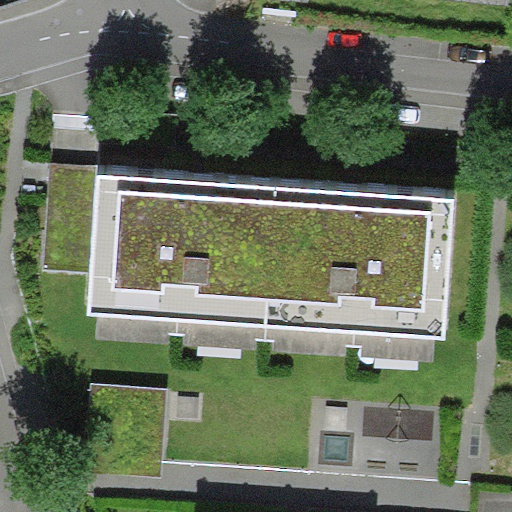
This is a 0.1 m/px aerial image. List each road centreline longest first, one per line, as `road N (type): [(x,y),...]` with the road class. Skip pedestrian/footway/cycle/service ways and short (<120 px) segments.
road 1 (residential): [(128,29),(511,76)]
road 2 (residential): [(0,54),(128,29)]
